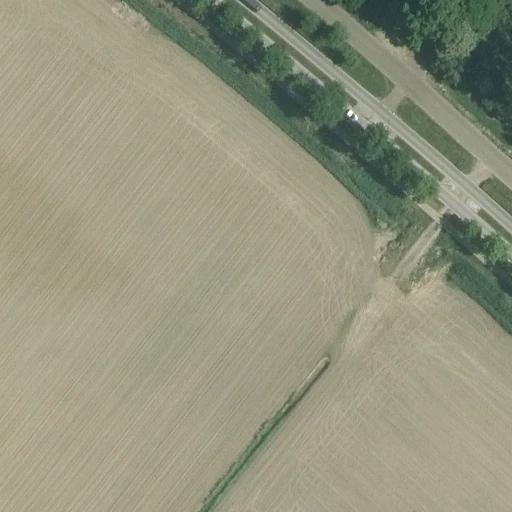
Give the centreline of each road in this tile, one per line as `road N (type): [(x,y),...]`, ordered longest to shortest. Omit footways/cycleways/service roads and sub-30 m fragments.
road 1 (secondary): [(204,0),(511,259)]
road 2 (secondary): [(511,226),(240,0)]
road 3 (unclassified): [(511,178),(312,0)]
